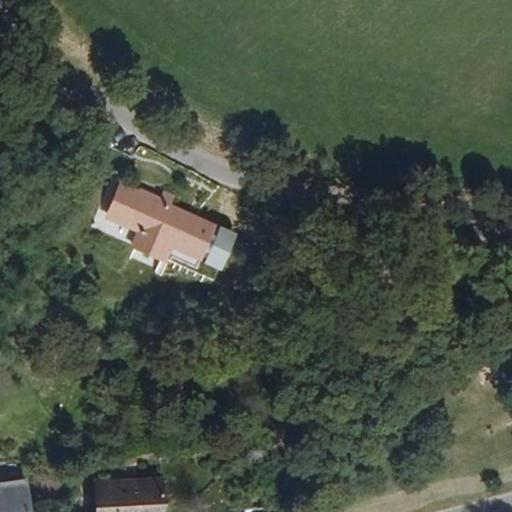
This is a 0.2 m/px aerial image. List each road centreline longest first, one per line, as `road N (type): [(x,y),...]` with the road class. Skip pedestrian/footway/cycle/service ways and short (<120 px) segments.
road 1 (unclassified): [(511,235),(279,185),(186,153),(48,68),(0,12)]
road 2 (track): [(48,68),(60,172),(37,230),(0,277)]
